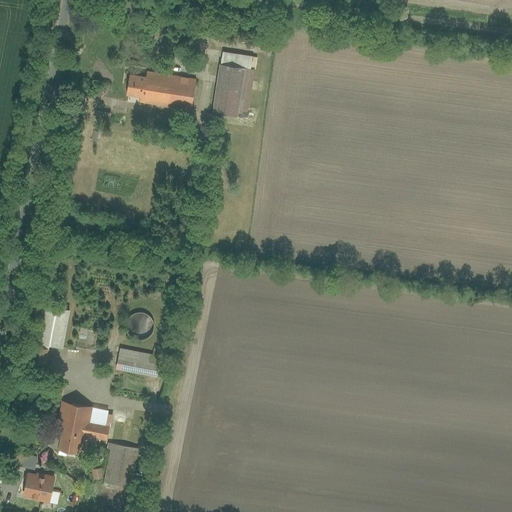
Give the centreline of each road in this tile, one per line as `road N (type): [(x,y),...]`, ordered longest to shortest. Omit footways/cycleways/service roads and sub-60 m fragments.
road 1 (tertiary): [(0,322),(64,0)]
road 2 (track): [(511,32),(258,0)]
